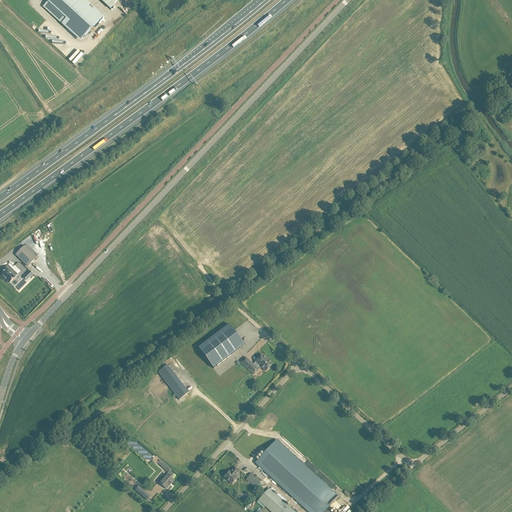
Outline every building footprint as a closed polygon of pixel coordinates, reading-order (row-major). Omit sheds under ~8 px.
[(49,0),(43,7),(74,35),(78,30),(86,36),(99,21),(85,8),(89,3),(86,0),(49,0)] [(101,0),(111,9),(118,0),(101,0)] [(16,255),(28,266),(36,258),(24,246),(16,255)] [(6,267),(3,270),(4,271),(0,276),(5,281),(6,280),(9,283),(15,278),(9,272),(10,272),(6,267)] [(213,368),(244,345),(229,324),(198,348),(213,368)] [(253,365),(256,367),(258,364),(261,367),(266,371),(273,365),(262,355),(256,362),(253,365)] [(253,365),(248,360),(244,365),(251,372),(256,367),(253,365)] [(168,365),(158,372),(179,400),(189,393),(168,365)] [(255,463),(308,511),(326,511),(328,511),(327,509),(339,497),(279,441),(277,440),(255,463)] [(169,473),(170,471),(171,470),(164,463),(162,465),(161,466),(169,473)] [(232,470),(232,471),(230,472),(229,471),(224,477),(225,478),(225,479),(228,482),(228,481),(232,484),(237,479),(235,477),(240,472),(235,467),(232,470)] [(173,474),(170,471),(169,473),(163,479),(162,478),(159,482),(166,489),(169,486),(170,485),(170,486),(170,485),(171,483),(172,484),(172,483),(174,480),(171,477),(173,474)] [(257,485),(261,482),(252,474),(246,479),(259,491),(261,488),(257,485)] [(139,486),(136,490),(143,496),(146,492),(139,486)] [(295,511),(269,488),(258,500),(271,511),(295,511)]
